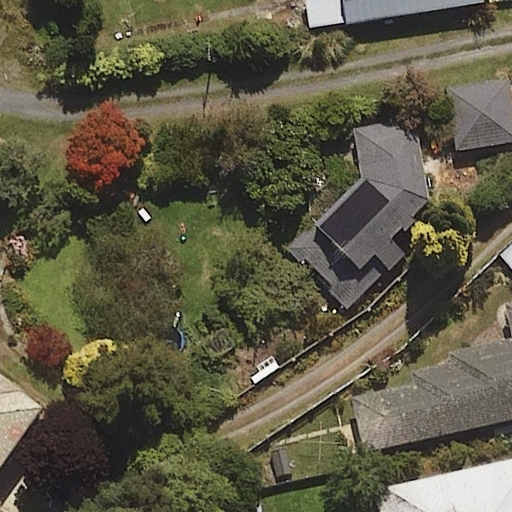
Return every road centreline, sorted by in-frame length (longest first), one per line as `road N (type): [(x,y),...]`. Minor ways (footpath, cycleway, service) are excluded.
road 1 (track): [(511,34),(243,95),(81,108),(0,98)]
road 2 (track): [(511,219),(474,245),(421,305),(337,367),(241,427),(145,469)]
